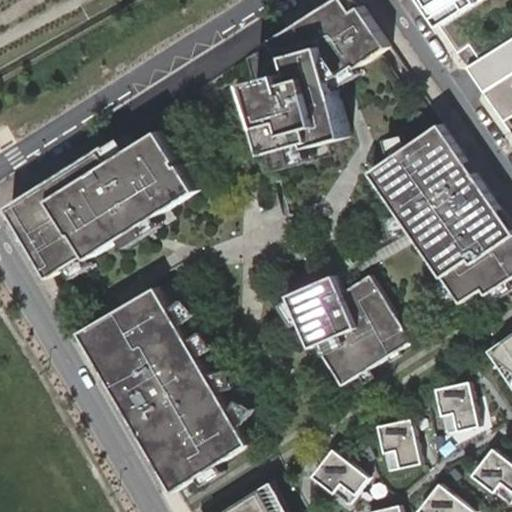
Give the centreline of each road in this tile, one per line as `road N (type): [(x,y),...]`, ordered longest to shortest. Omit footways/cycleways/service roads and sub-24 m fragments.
road 1 (residential): [(0,166),(261,0)]
road 2 (residential): [(0,246),(153,511)]
road 3 (residential): [(388,0),(511,176)]
